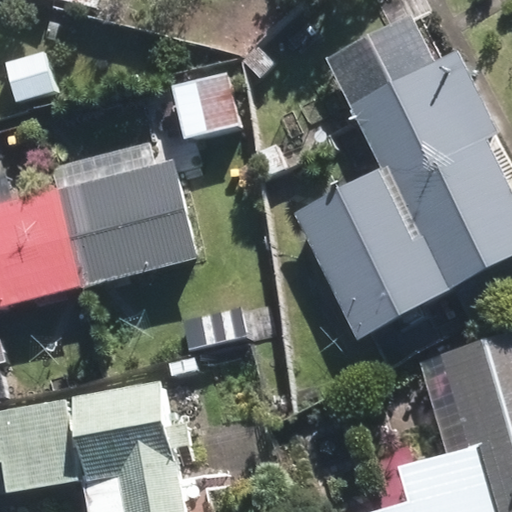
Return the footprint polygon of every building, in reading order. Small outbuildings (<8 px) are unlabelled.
[(416,167),(316,219),(376,333),(511,261),(511,146),(467,61),(452,69),(430,26),(360,63),(416,167)] [(56,55),(16,67),(26,100),(66,88),(56,55)] [(267,148),(273,186),(343,154),(328,121),(267,148)] [(187,156),(73,184),(96,280),(210,252),(187,156)] [(73,184),(0,201),(0,303),(96,280),(73,184)] [(193,316),(199,352),(281,337),(274,302),(193,316)] [(511,511),(511,344),(464,358),(492,450),(432,467),(442,503),(411,511),(511,511)] [(200,511),(179,390),(90,405),(107,511),(200,511)] [(90,470),(79,405),(0,418),(0,458),(23,454),(28,481),(90,470)]
